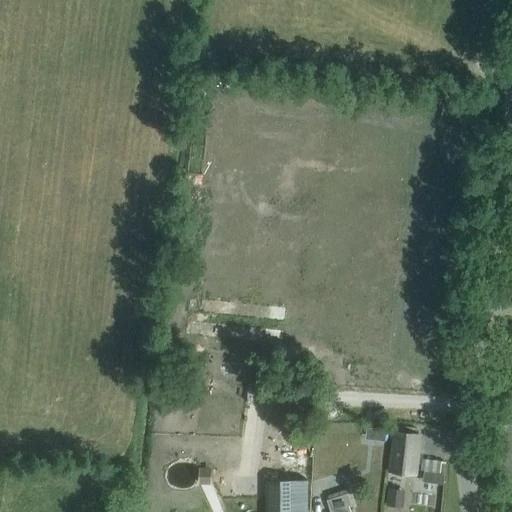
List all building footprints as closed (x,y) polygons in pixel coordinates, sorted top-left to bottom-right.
[(336,414),(337,367),(323,366),(321,414),(336,414)] [(414,474),(419,434),(395,431),(391,471),(414,474)] [(307,511),(308,480),(266,480),(265,511),(307,511)] [(393,484),(389,500),(406,504),(410,488),(393,484)] [(351,511),(349,506),(351,505),(348,493),(326,500),(330,511),(351,511)]
